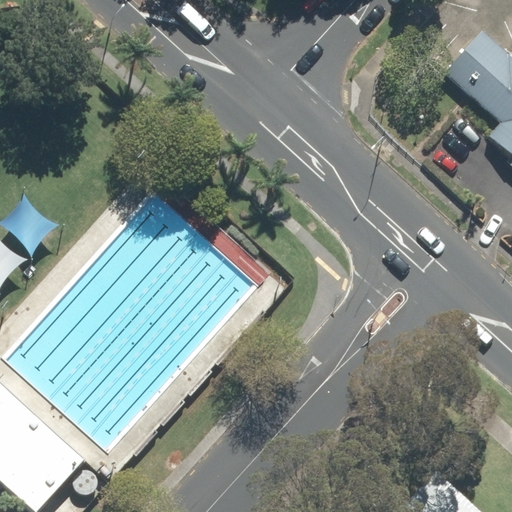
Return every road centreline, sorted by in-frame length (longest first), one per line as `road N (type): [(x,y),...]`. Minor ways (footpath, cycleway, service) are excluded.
road 1 (secondary): [(410,251),(251,106)]
road 2 (secondary): [(251,106),(135,0)]
road 3 (unclassified): [(227,483),(329,369)]
road 4 (unclassified): [(441,276),(385,348),(329,369)]
road 5 (unclassified): [(329,369),(351,318),(410,251)]
road 6 (residential): [(251,106),(346,0)]
